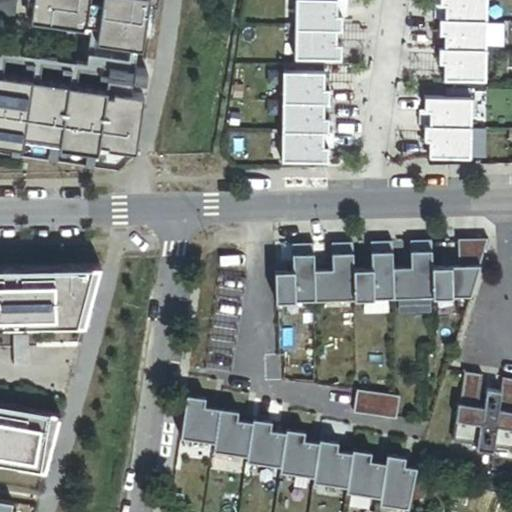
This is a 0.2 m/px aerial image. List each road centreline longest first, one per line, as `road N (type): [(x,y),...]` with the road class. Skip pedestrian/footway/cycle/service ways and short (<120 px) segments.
road 1 (residential): [(182,205),(506,197)]
road 2 (residential): [(182,205),(138,511)]
road 3 (residential): [(0,209),(182,205)]
road 4 (residential): [(511,358),(506,197)]
